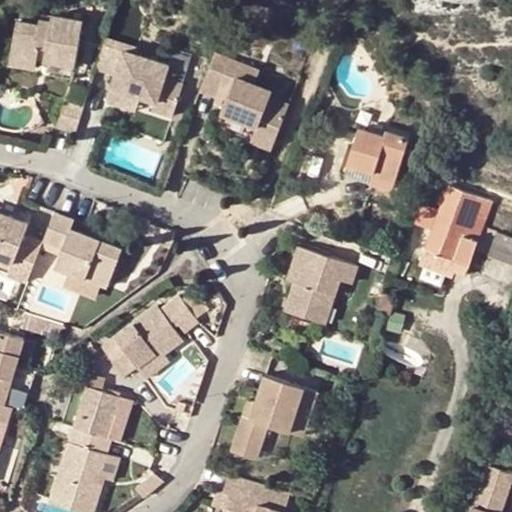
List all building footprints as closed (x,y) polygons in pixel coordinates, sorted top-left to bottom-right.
[(51,14),(50,17),(49,22),(38,20),(37,24),(16,21),(10,63),(38,68),(39,61),(41,61),(75,65),(82,20),(51,14)] [(164,78),(168,63),(154,59),(137,53),(138,48),(106,37),(96,68),(115,75),(111,86),(155,102),(152,110),(172,117),(183,85),(164,78)] [(175,49),(169,75),(187,79),(193,53),(175,49)] [(226,81),(247,66),(215,53),(207,75),(223,80),(226,81)] [(261,72),(247,66),(226,81),(223,80),(222,81),(233,85),(227,100),(223,111),(259,125),(253,140),(271,146),(287,106),(270,99),(272,94),(255,86),(261,72)] [(223,80),(207,75),(201,91),(217,97),(222,81),(223,80)] [(222,81),(217,97),(227,100),(233,85),(222,81)] [(155,102),(111,86),(107,102),(151,116),(152,110),(155,102)] [(75,132),(84,104),(65,100),(56,126),(75,132)] [(362,123),(354,145),(350,158),(375,166),(374,171),(394,176),(408,133),(385,125),(384,130),(362,123)] [(350,158),(354,145),(344,142),(335,167),(391,186),(394,176),(374,171),(375,166),(350,158)] [(465,236),(478,197),(446,185),(437,210),(420,204),(413,222),(430,229),(417,266),(452,278),(454,272),(465,276),(474,250),(488,255),(496,234),(481,228),(477,240),(465,236)] [(491,203),(478,197),(465,236),(477,240),(481,228),(491,203)] [(0,230),(24,235),(28,222),(0,211),(0,230)] [(53,214),(49,223),(69,231),(72,219),(53,214)] [(49,223),(43,239),(121,256),(122,252),(69,231),(49,223)] [(43,241),(24,235),(0,230),(0,255),(13,260),(8,273),(28,281),(40,247),(43,241)] [(511,239),(496,234),(488,255),(488,258),(511,266),(511,239)] [(121,256),(43,239),(43,240),(62,248),(60,254),(55,269),(68,275),(100,287),(109,290),(121,256)] [(62,248),(43,240),(43,241),(40,247),(60,254),(62,248)] [(357,261),(298,241),(288,276),(295,278),(287,307),(323,320),(338,277),(351,281),(357,261)] [(0,269),(8,273),(13,260),(0,255),(0,269)] [(100,287),(68,275),(64,286),(96,298),(100,287)] [(382,293),(376,311),(391,315),(396,297),(382,293)] [(179,294),(164,305),(185,333),(200,322),(179,294)] [(115,338),(138,369),(156,356),(153,354),(161,347),(166,354),(184,341),(159,307),(115,338)] [(24,313),(20,328),(58,340),(63,325),(24,313)] [(0,404),(2,406),(13,372),(23,341),(0,333),(0,404)] [(125,379),(138,369),(115,338),(102,348),(125,379)] [(92,343),(71,358),(79,368),(100,353),(92,343)] [(264,373),(254,403),(249,417),(243,415),(232,449),(256,456),(267,423),(289,429),(297,403),(311,407),(318,390),(264,373)] [(83,386),(71,428),(105,438),(117,397),(83,386)] [(249,417),(254,403),(248,400),(243,415),(249,417)] [(302,434),(311,407),(297,403),(289,429),(302,434)] [(0,453),(13,410),(2,406),(0,404),(0,453)] [(50,501),(58,484),(70,474),(95,461),(106,453),(110,440),(105,438),(71,428),(50,501)] [(58,484),(50,501),(84,511),(94,511),(102,485),(96,483),(99,477),(105,454),(106,453),(95,461),(70,474),(58,484)] [(121,458),(105,454),(99,477),(114,482),(121,458)] [(511,473),(485,465),(471,507),(486,511),(502,511),(511,483),(511,473)] [(149,494),(156,488),(164,480),(155,472),(135,487),(142,495),(145,496),(149,494)] [(227,475),(221,495),(226,496),(221,511),(282,511),(288,492),(227,475)]
